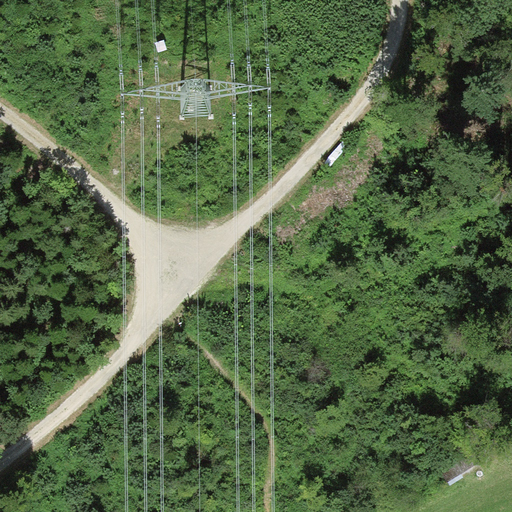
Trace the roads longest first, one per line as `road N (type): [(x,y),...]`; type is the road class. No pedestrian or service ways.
road 1 (track): [(0,464),(47,427),(180,271),(359,95),(390,45),(397,0)]
road 2 (track): [(180,271),(328,291),(511,250)]
road 3 (track): [(180,271),(0,117)]
